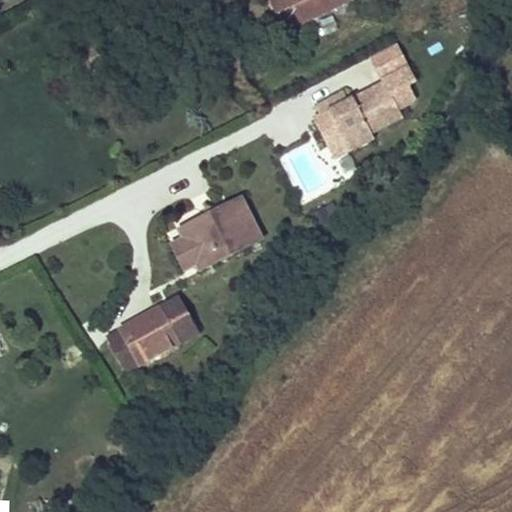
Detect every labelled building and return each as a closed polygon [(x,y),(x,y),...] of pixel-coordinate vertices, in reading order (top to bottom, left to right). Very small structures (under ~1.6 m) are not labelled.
[(272,0),(279,12),(294,4),(304,24),(350,0),(349,0),(272,0)] [(314,117),(328,144),(344,136),(350,148),(376,135),(373,129),(404,113),(400,106),(415,98),(418,94),(411,81),(418,77),(400,41),(373,55),(386,80),(349,99),(344,89),(325,99),(330,109),(322,113),(314,117)] [(330,109),(325,99),(318,103),(322,113),(330,109)] [(344,136),(328,144),(335,157),(350,148),(344,136)] [(262,238),(242,199),(222,209),(198,221),(180,230),(184,237),(198,265),(201,270),(262,238)] [(198,221),(222,209),(206,203),(198,221)] [(198,265),(184,237),(170,244),(184,273),(198,265)] [(177,342),(168,326),(159,309),(122,330),(140,363),(177,342)] [(122,330),(108,339),(126,371),(140,363),(122,330)] [(126,446),(116,431),(108,436),(118,451),(126,446)] [(36,511),(44,511),(38,499),(32,502),(36,511)]
